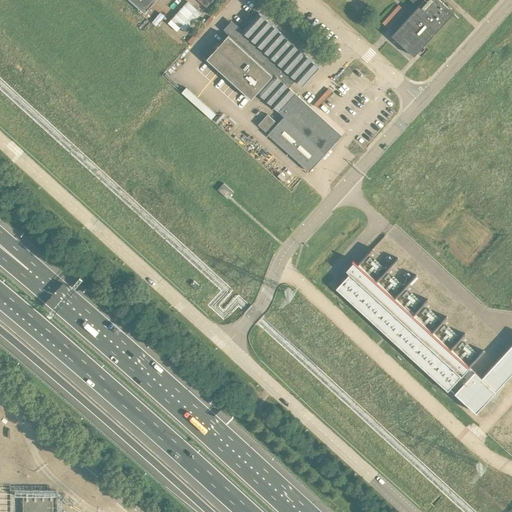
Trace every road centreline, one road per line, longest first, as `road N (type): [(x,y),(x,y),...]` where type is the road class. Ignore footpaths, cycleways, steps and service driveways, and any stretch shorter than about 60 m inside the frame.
road 1 (motorway): [(289,511),(25,275)]
road 2 (motorway): [(0,295),(246,511)]
road 3 (motorway): [(0,331),(209,511)]
